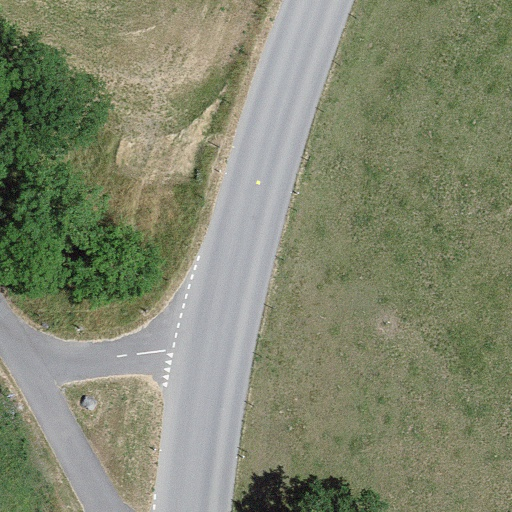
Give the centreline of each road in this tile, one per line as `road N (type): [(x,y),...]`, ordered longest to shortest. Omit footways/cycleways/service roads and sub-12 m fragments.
road 1 (tertiary): [(332,0),(216,335)]
road 2 (unclassified): [(216,335),(26,366)]
road 3 (tertiary): [(216,335),(200,511)]
road 4 (unclassified): [(105,511),(26,366)]
